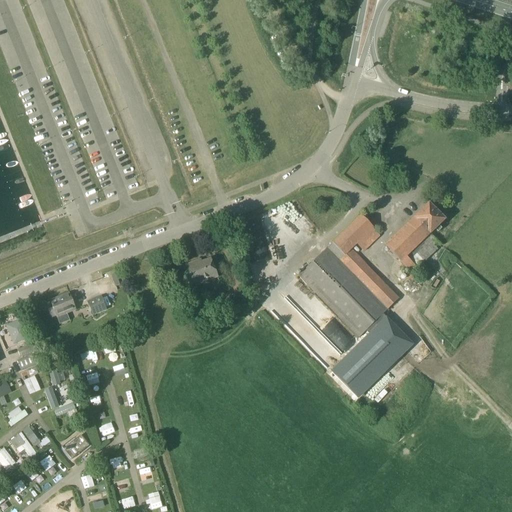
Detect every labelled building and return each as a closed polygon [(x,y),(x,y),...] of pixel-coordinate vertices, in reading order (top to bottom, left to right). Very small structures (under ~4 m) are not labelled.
[(385,246),(411,273),(404,280),(409,285),(419,276),(414,271),(418,268),(441,246),(430,234),(438,227),(441,230),(444,227),(441,224),(445,220),(428,204),(385,246)] [(357,245),(364,252),(380,236),(373,229),(373,228),(361,215),(299,276),(359,338),(399,299),(358,258),(351,251),(357,245)] [(200,260),(195,262),(183,267),(191,287),(217,277),(210,259),(201,263),(200,260)] [(56,317),(75,310),(69,294),(50,301),(56,317)] [(101,297),(87,302),(92,315),(106,310),(101,297)] [(14,345),(27,340),(20,321),(7,326),(14,345)] [(17,350),(18,353),(21,358),(35,352),(32,344),(17,350)] [(78,353),(82,363),(92,359),(89,350),(78,353)] [(21,371),(26,369),(39,363),(36,354),(22,360),(17,361),(21,371)] [(56,369),(48,371),(52,385),(60,383),(56,369)] [(89,386),(101,383),(98,373),(86,376),(89,386)] [(29,394),(41,390),(35,375),(23,380),(29,394)] [(5,382),(0,384),(0,398),(11,393),(5,382)] [(52,387),(43,390),(51,409),(59,406),(52,387)] [(53,410),(56,417),(75,409),(72,402),(53,410)] [(28,415),(24,409),(21,411),(18,406),(6,415),(13,425),(28,415)] [(100,427),(104,437),(116,432),(111,422),(100,427)] [(28,426),(22,429),(33,447),(39,443),(28,426)] [(9,440),(18,453),(24,449),(30,456),(35,452),(21,432),(9,440)] [(81,435),(63,449),(72,459),(89,446),(81,435)] [(40,449),(50,442),(46,437),(37,444),(40,449)] [(0,462),(2,465),(0,467),(0,469),(3,473),(16,463),(4,447),(0,449),(0,462)] [(135,452),(137,462),(147,460),(145,450),(135,452)] [(41,462),(47,470),(55,464),(49,456),(41,462)] [(111,459),(113,470),(123,468),(121,457),(111,459)] [(142,485),(153,482),(149,466),(138,470),(142,485)] [(36,469),(30,473),(37,484),(43,481),(36,469)] [(84,489),(94,486),(91,475),(81,478),(84,489)] [(120,493),(131,490),(127,479),(117,482),(120,493)] [(23,481),(14,484),(21,497),(29,494),(23,481)] [(147,500),(149,509),(160,507),(157,492),(148,494),(149,500),(147,500)] [(91,496),(94,509),(104,506),(101,493),(91,496)]
